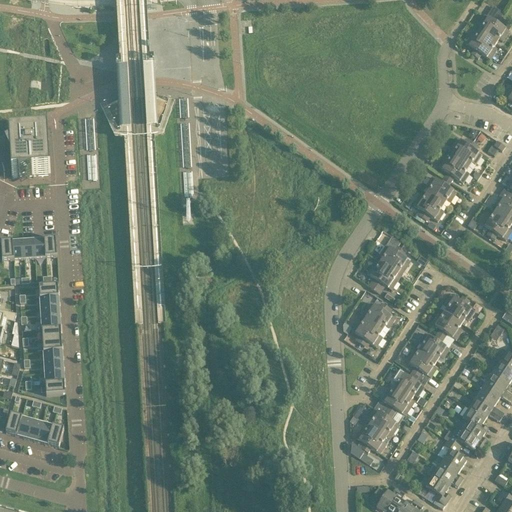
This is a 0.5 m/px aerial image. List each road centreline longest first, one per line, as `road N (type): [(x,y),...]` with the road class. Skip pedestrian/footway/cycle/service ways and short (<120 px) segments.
road 1 (residential): [(341,479),(385,478),(488,317),(486,306),(456,286),(434,286),(362,398),(336,401)]
road 2 (residential): [(336,401),(333,279),(445,101)]
road 3 (residential): [(79,471),(61,203)]
